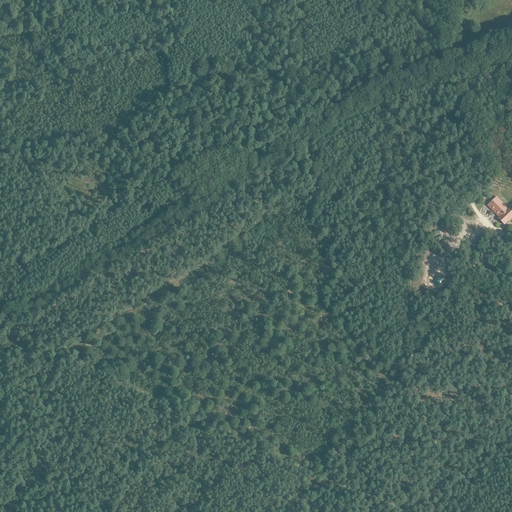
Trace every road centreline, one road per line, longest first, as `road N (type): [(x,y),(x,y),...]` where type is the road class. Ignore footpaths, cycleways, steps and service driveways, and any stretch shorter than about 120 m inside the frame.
road 1 (track): [(6,317),(382,92)]
road 2 (track): [(6,317),(71,357),(393,504)]
road 3 (track): [(416,343),(382,92)]
road 4 (track): [(409,361),(318,475)]
road 5 (track): [(382,92),(511,44)]
road 6 (track): [(499,237),(416,343)]
road 7 (track): [(496,129),(476,154),(469,189),(476,212),(499,237)]
